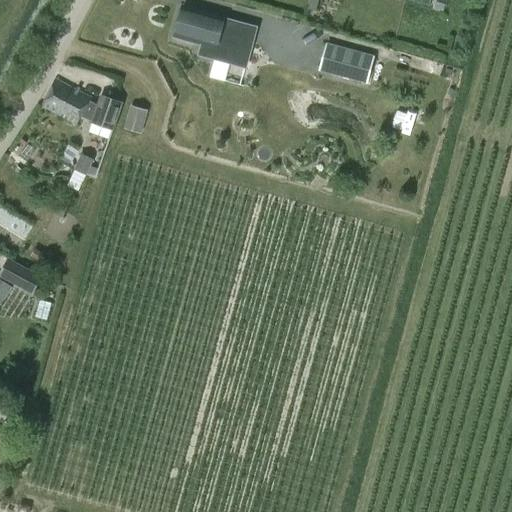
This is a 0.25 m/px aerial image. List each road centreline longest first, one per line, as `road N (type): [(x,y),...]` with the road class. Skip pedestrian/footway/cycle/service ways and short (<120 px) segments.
road 1 (track): [(57,49),(146,72),(159,100),(142,157),(403,226)]
road 2 (unclassified): [(0,140),(88,0)]
road 3 (residential): [(271,20),(422,62)]
